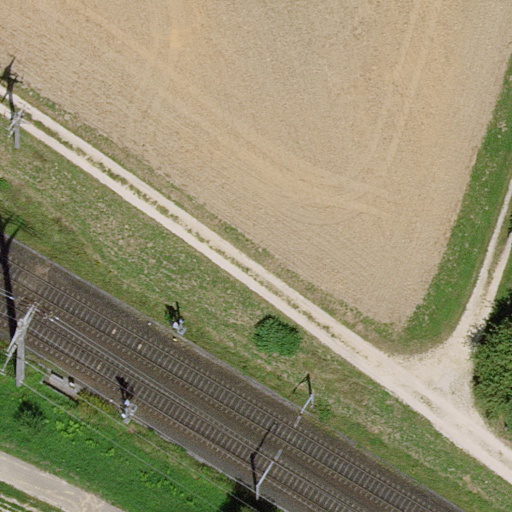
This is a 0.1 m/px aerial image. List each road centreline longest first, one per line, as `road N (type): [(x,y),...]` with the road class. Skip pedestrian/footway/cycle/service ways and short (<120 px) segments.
road 1 (track): [(0,99),(511,459)]
road 2 (track): [(443,409),(511,200)]
